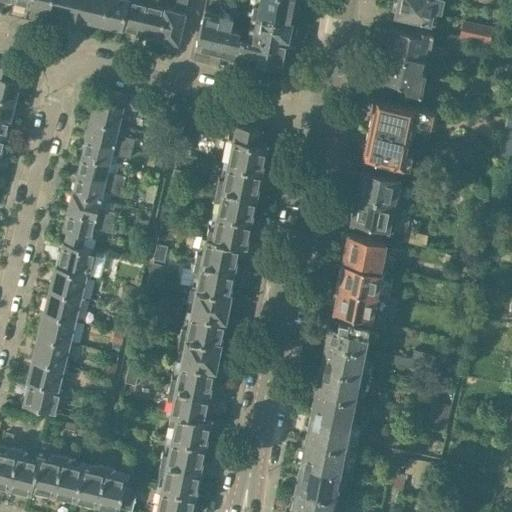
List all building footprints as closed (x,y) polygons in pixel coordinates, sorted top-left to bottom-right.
[(28,0),(27,4),(27,5),(48,10),(50,0),(28,0)] [(50,0),(48,10),(74,16),(101,23),(106,0),(50,0)] [(121,28),(122,27),(128,0),(106,0),(101,23),(121,28)] [(128,0),(122,27),(140,31),(147,0),(137,0),(137,1),(135,0),(128,0)] [(147,0),(140,31),(157,36),(158,36),(165,7),(157,5),(157,0),(147,0)] [(157,36),(177,41),(187,0),(176,0),(174,10),(165,7),(158,36),(157,36)] [(298,0),(251,0),(249,13),(250,13),(291,20),(293,8),(296,9),(298,0)] [(442,0),(397,0),(397,3),(393,2),(392,10),(396,10),(395,14),(435,22),(439,8),(440,8),(442,0)] [(218,10),(217,15),(210,49),(236,55),(239,41),(240,36),(237,35),(238,30),(228,27),(231,13),(218,10)] [(195,45),(196,46),(196,49),(209,53),(210,49),(217,15),(202,11),(195,45)] [(236,55),(262,62),(262,65),(275,68),(276,65),(282,66),(282,64),(285,65),(287,52),(284,51),(287,37),(288,37),(292,21),(291,20),(250,13),(244,42),(239,41),(236,55)] [(492,26),(463,19),(459,36),(489,42),(492,26)] [(385,53),(387,53),(423,61),(427,44),(431,45),(434,31),(417,28),(416,32),(392,27),(391,36),(388,38),(385,53)] [(423,61),(387,53),(385,53),(384,57),(386,60),(382,79),(406,84),(405,89),(422,92),(426,69),(422,68),(423,61)] [(10,77),(13,66),(0,62),(0,89),(17,93),(20,80),(10,77)] [(11,117),(17,93),(0,89),(0,114),(10,117),(10,118),(11,118),(11,117)] [(136,109),(139,96),(108,89),(105,100),(95,98),(91,112),(120,119),(123,106),(136,109)] [(429,139),(435,109),(377,98),(374,115),(370,116),(369,122),(372,125),(371,127),(409,135),(429,139)] [(85,136),(86,137),(86,136),(133,147),(135,137),(117,133),(120,119),(91,112),(85,136)] [(0,133),(6,135),(10,118),(10,117),(0,114),(0,133)] [(511,119),(510,119),(501,154),(511,155),(511,119)] [(237,122),(229,161),(262,168),(267,144),(260,142),(263,128),(237,122)] [(406,150),(409,135),(371,127),(371,129),(367,131),(366,136),(369,139),(366,156),(422,168),(425,153),(406,150)] [(131,157),(133,147),(86,136),(86,137),(82,154),(110,161),(112,152),(131,157)] [(181,150),(190,151),(193,138),(184,136),(181,150)] [(166,147),(158,145),(156,154),(163,156),(166,147)] [(82,154),(77,173),(124,184),(126,174),(108,170),(110,161),(82,154)] [(153,162),(161,164),(163,156),(156,154),(153,162)] [(262,168),(229,161),(223,160),(217,186),(256,194),(262,168)] [(174,167),(173,174),(184,177),(185,169),(174,167)] [(357,189),(358,191),(358,196),(395,202),(399,203),(405,177),(363,169),(361,181),(358,183),(357,189)] [(473,184),(476,171),(464,169),(461,182),(473,184)] [(122,194),(124,184),(77,173),(73,190),(73,191),(101,198),(103,189),(122,194)] [(173,174),(171,182),(182,184),(184,177),(173,174)] [(148,183),(147,191),(154,193),(156,185),(148,183)] [(251,220),(256,194),(217,186),(212,212),(251,220)] [(67,210),(68,210),(115,221),(117,211),(99,207),(101,198),(73,191),(73,190),(72,190),(67,210)] [(146,191),(145,199),(152,201),(154,193),(146,191)] [(395,202),(358,196),(356,200),(355,200),(353,210),(354,210),(352,220),(389,228),(390,226),(406,230),(411,206),(399,203),(395,202)] [(113,231),(115,221),(68,210),(64,229),(67,230),(64,242),(85,247),(88,234),(92,235),(94,226),(113,231)] [(246,245),(251,220),(212,212),(207,235),(207,237),(242,244),(246,245)] [(175,220),(163,217),(161,224),(173,227),(175,220)] [(138,228),(146,229),(148,221),(140,219),(138,228)] [(138,228),(136,236),(144,238),(145,230),(138,228)] [(240,253),(242,244),(207,237),(207,235),(201,233),(195,260),(235,268),(237,255),(240,253)] [(344,260),(362,263),(379,267),(385,240),(349,233),(347,246),(344,246),(343,254),(345,256),(344,260)] [(85,247),(64,242),(63,242),(60,252),(58,252),(55,266),(88,274),(90,274),(96,250),(85,247)] [(156,244),(155,251),(167,254),(169,247),(156,244)] [(155,251),(153,257),(166,260),(167,254),(155,251)] [(179,282),(190,284),(230,293),(230,292),(230,290),(232,289),(233,282),(232,281),(235,268),(195,260),(194,268),(183,266),(179,282)] [(159,274),(161,263),(152,261),(150,272),(159,274)] [(381,267),(379,267),(362,263),(361,267),(343,263),(341,274),(338,275),(336,283),(339,285),(338,287),(376,295),(381,267)] [(82,296),(88,274),(55,266),(49,288),(82,296)] [(162,278),(149,275),(147,284),(160,287),(162,278)] [(120,297),(134,300),(138,286),(124,283),(120,297)] [(190,284),(185,309),(226,317),(231,292),(230,292),(230,293),(190,284)] [(351,318),(369,322),(370,322),(376,295),(338,287),(338,289),(335,290),(333,298),(336,300),(334,310),(352,314),(351,318)] [(77,319),(82,296),(49,288),(44,311),(77,319)] [(462,303),(461,311),(472,313),(474,305),(462,303)] [(226,317),(185,309),(180,333),(221,342),(226,317)] [(44,311),(38,333),(71,341),(77,319),(44,311)] [(153,318),(140,314),(138,322),(151,325),(153,318)] [(364,348),(369,322),(351,318),(348,318),(347,326),(331,323),(329,323),(326,336),(328,337),(327,341),(364,348)] [(151,325),(138,322),(136,330),(149,333),(151,325)] [(453,337),(467,340),(470,327),(456,324),(453,337)] [(121,341),(124,330),(113,327),(111,339),(121,341)] [(38,333),(33,356),(66,364),(71,341),(38,333)] [(180,333),(175,358),(214,366),(214,367),(215,367),(221,342),(180,333)] [(320,365),(322,366),(359,373),(364,348),(327,341),(325,351),(323,351),(320,365)] [(427,352),(413,349),(412,358),(425,360),(427,352)] [(424,369),(425,360),(412,358),(394,354),(392,363),(424,369)] [(33,356),(28,378),(60,386),(66,364),(33,356)] [(175,358),(170,382),(210,390),(212,378),(214,377),(216,368),(214,368),(214,367),(214,366),(175,358)] [(113,375),(116,362),(103,359),(100,372),(113,375)] [(126,372),(140,375),(141,367),(128,364),(126,372)] [(359,373),(322,366),(320,365),(317,380),(319,380),(317,391),(354,398),(359,373)] [(138,383),(140,375),(126,372),(125,379),(138,383)] [(26,393),(23,404),(56,412),(62,387),(60,386),(28,378),(24,393),(26,393)] [(164,409),(171,410),(171,408),(207,416),(209,407),(207,404),(210,390),(170,382),(164,409)] [(310,415),(312,415),(349,423),(354,398),(317,391),(315,401),(313,400),(310,415)] [(104,411),(106,401),(98,399),(96,409),(104,411)] [(452,405),(433,401),(430,413),(450,417),(452,405)] [(211,417),(207,416),(171,408),(171,410),(166,433),(206,442),(211,417)] [(447,430),(450,417),(430,413),(428,426),(447,430)] [(127,417),(116,415),(114,423),(125,425),(127,417)] [(361,425),(349,423),(312,415),(310,415),(307,429),(309,429),(307,440),(344,447),(356,450),(361,425)] [(124,433),(125,425),(114,423),(112,431),(124,433)] [(12,440),(13,432),(5,430),(3,438),(12,440)] [(166,433),(161,460),(200,468),(206,442),(166,433)] [(303,449),(300,463),(302,464),(339,471),(344,447),(307,440),(305,449),(303,449)] [(18,447),(0,442),(0,482),(9,484),(18,447)] [(18,447),(9,484),(31,490),(32,486),(39,457),(25,453),(26,449),(18,447)] [(392,456),(402,458),(404,449),(393,447),(392,456)] [(65,496),(74,499),(75,496),(83,464),(70,461),(71,455),(41,448),(39,457),(32,486),(66,494),(65,496)] [(381,463),(401,467),(402,459),(402,458),(392,456),(382,454),(381,463)] [(155,486),(162,487),(195,494),(200,468),(161,460),(155,486)] [(83,464),(75,496),(74,499),(83,501),(84,499),(120,508),(126,482),(128,476),(128,475),(114,471),(115,466),(96,461),(95,467),(83,464)] [(339,471),(302,464),(300,463),(297,478),(299,478),(297,489),(334,496),(339,471)] [(392,486),(402,488),(404,477),(395,475),(392,486)] [(141,479),(128,476),(126,482),(140,485),(141,479)] [(126,482),(120,508),(133,511),(140,485),(126,482)] [(191,511),(195,494),(162,487),(156,511),(191,511)] [(297,489),(293,511),(294,511),(331,511),(334,496),(297,489)] [(363,502),(366,492),(354,489),(352,500),(363,502)] [(362,510),(363,502),(352,500),(350,507),(362,510)]
